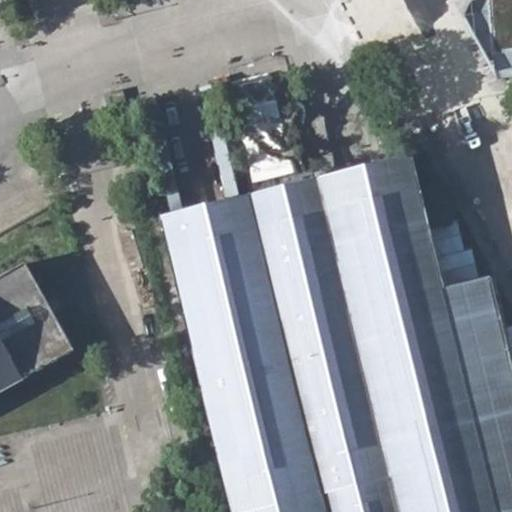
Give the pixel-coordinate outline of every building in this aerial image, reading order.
[(511,0),(497,0),(490,2),(495,60),(511,58),(511,0)] [(495,60),(490,2),(474,7),(469,25),(487,60),(495,60)] [(271,75),(232,84),(262,195),(285,189),(298,186),(271,75)] [(262,195),(163,219),(203,391),(233,511),(511,511),(511,327),(504,330),(491,278),(480,281),(473,250),(466,251),(460,226),(431,233),(414,156),(383,164),(353,172),(328,179),(318,182),(301,186),(298,186),(285,189),(262,195)] [(0,392),(29,376),(75,351),(26,264),(0,278),(0,392)]
